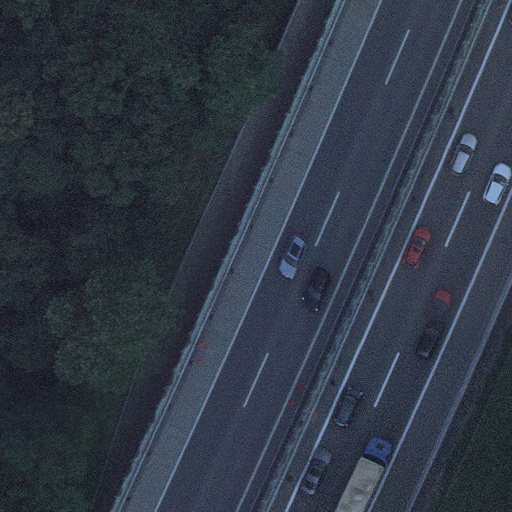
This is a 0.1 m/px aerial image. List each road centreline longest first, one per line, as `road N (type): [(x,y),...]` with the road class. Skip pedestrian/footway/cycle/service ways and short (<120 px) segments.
road 1 (motorway): [(419,0),(194,511)]
road 2 (motorway): [(323,511),(511,85)]
